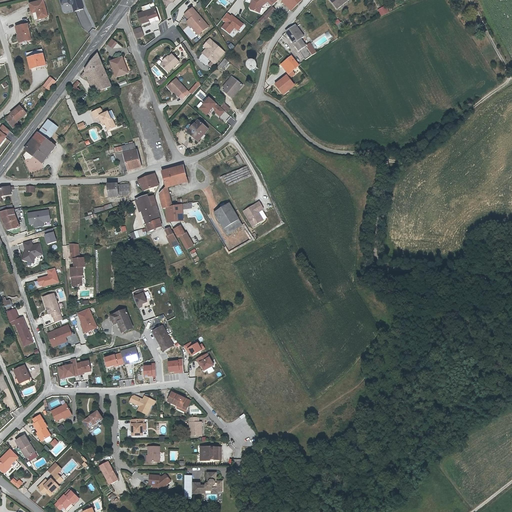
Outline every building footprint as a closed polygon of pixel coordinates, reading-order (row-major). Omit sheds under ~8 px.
[(29,4),(31,9),(35,8),(36,11),(38,19),(47,16),(43,0),(29,4)] [(59,0),(61,4),(67,2),(71,4),(73,11),(83,8),(80,0),(59,0)] [(283,0),(291,9),(294,6),(289,0),(283,0)] [(273,4),(265,12),(268,16),(276,8),(273,4)] [(142,22),(150,19),(155,17),(156,20),(159,19),(155,6),(139,12),(142,22)] [(385,7),(378,11),(381,17),(388,13),(385,7)] [(195,27),(193,29),(198,35),(208,26),(193,8),(185,14),(189,19),(195,27)] [(240,33),(246,25),(229,12),(223,20),(226,23),(222,28),(232,36),(237,30),(240,33)] [(262,22),(268,16),(265,12),(262,15),(259,18),(262,22)] [(333,22),(339,29),(344,26),(338,18),(333,22)] [(187,21),(193,29),(195,27),(189,19),(187,21)] [(286,31),(306,59),(317,52),(311,42),(307,45),(302,38),(305,36),(296,24),(286,31)] [(141,27),(134,29),(137,37),(145,35),(141,27)] [(14,32),(15,35),(17,34),(19,41),(28,38),(26,29),(14,32)] [(113,39),(108,45),(114,49),(119,43),(113,39)] [(208,65),(211,67),(214,64),(220,57),(217,54),(221,50),(210,39),(204,45),(207,48),(209,50),(204,55),(211,61),(208,65)] [(186,51),(190,47),(185,41),(181,45),(186,51)] [(40,50),(26,54),(30,69),(45,65),(40,50)] [(100,87),(93,90),(95,93),(96,92),(113,86),(112,83),(111,84),(107,75),(103,65),(98,54),(89,66),(96,84),(99,83),(100,87)] [(179,62),(172,54),(169,57),(168,56),(165,59),(166,60),(163,62),(161,64),(168,72),(179,62)] [(298,64),(291,54),(281,64),(288,72),(291,70),(298,64)] [(111,61),(113,67),(116,76),(128,72),(122,57),(111,61)] [(225,59),(218,68),(223,72),(231,63),(225,59)] [(250,63),(249,67),(252,70),(256,69),(257,65),(254,62),(250,63)] [(155,65),(151,70),(160,79),(164,75),(155,65)] [(87,74),(93,90),(100,87),(99,83),(96,84),(89,66),(81,76),(84,78),(87,74)] [(231,95),(239,86),(241,88),(244,85),(234,75),(226,85),(229,88),(226,90),(231,95)] [(50,77),(44,86),(50,91),(56,81),(50,77)] [(165,77),(158,83),(162,87),(168,80),(165,77)] [(285,86),(280,90),(284,95),(290,91),(289,90),(294,85),(287,77),(284,79),(282,77),(280,79),(285,86)] [(189,92),(176,78),(168,85),(179,97),(179,96),(182,99),(189,92)] [(280,79),(275,83),(280,90),(285,86),(280,79)] [(198,80),(189,91),(192,94),(200,85),(198,80)] [(80,90),(76,87),(74,85),(71,89),(77,93),(80,90)] [(241,88),(239,86),(231,95),(233,97),(241,88)] [(213,111),(221,118),(227,112),(211,97),(204,104),(202,102),(197,107),(208,117),(213,111)] [(70,98),(67,100),(72,109),(75,108),(70,98)] [(228,113),(231,109),(226,104),(222,107),(228,113)] [(6,119),(13,126),(27,114),(20,107),(6,119)] [(108,113),(103,115),(100,109),(92,113),(95,119),(99,117),(101,117),(104,124),(105,123),(109,131),(116,128),(112,120),(111,120),(108,113)] [(231,117),(226,122),(232,127),(237,121),(231,117)] [(48,120),(38,133),(48,141),(58,128),(48,120)] [(196,120),(194,121),(200,130),(202,132),(205,129),(196,120)] [(193,139),(200,130),(194,121),(186,132),(193,139)] [(148,123),(136,127),(140,137),(152,133),(151,131),(158,128),(156,122),(149,125),(148,123)] [(0,129),(0,147),(1,148),(13,133),(3,125),(0,129)] [(47,149),(51,152),(55,146),(48,141),(38,133),(25,151),(38,161),(47,149)] [(115,154),(122,152),(128,172),(142,168),(137,152),(136,152),(134,146),(114,151),(115,154)] [(42,164),(51,152),(47,149),(38,161),(42,164)] [(238,154),(235,156),(239,166),(243,164),(238,154)] [(162,172),(166,189),(170,188),(168,182),(186,178),(184,166),(162,172)] [(155,175),(144,178),(148,190),(159,186),(155,175)] [(144,191),(148,190),(144,178),(139,179),(140,182),(142,183),(144,191)] [(168,182),(170,188),(187,183),(186,178),(168,182)] [(110,186),(112,198),(129,195),(133,192),(131,185),(119,186),(119,184),(113,185),(110,186)] [(0,189),(0,201),(0,202),(0,199),(0,196),(11,194),(10,192),(13,191),(13,188),(10,189),(10,188),(8,188),(0,189)] [(171,208),(166,189),(159,196),(162,208),(166,208),(171,208)] [(147,225),(160,220),(156,206),(151,207),(148,198),(147,196),(140,198),(136,199),(137,200),(140,212),(143,211),(147,225)] [(258,211),(263,208),(259,201),(244,210),(253,225),(262,220),(259,217),(258,216),(257,215),(258,211)] [(226,233),(232,230),(242,224),(229,203),(216,211),(213,212),(219,222),(226,233)] [(0,213),(3,220),(16,216),(12,206),(0,209),(0,213)] [(166,208),(166,222),(174,222),(182,222),(182,214),(176,214),(176,207),(171,208),(166,208)] [(29,213),(30,226),(34,225),(35,229),(45,227),(45,223),(52,222),(50,210),(29,213)] [(21,227),(16,216),(3,220),(8,229),(21,227)] [(162,228),(160,220),(147,225),(150,232),(162,228)] [(179,238),(184,235),(179,227),(175,230),(179,238)] [(172,229),(168,231),(170,236),(169,236),(173,242),(178,240),(173,230),(172,229)] [(146,230),(131,232),(132,240),(147,237),(146,230)] [(56,233),(46,236),(49,246),(59,243),(56,233)] [(33,241),(18,245),(24,264),(36,261),(35,258),(44,256),(41,243),(34,245),(33,241)] [(80,258),(79,248),(71,249),(72,259),(74,259),(80,258)] [(195,249),(190,252),(193,258),(199,255),(195,249)] [(77,286),(81,286),(80,276),(84,276),(83,267),(86,267),(84,258),(80,258),(74,259),(75,268),(77,286)] [(41,289),(60,284),(56,269),(47,271),(49,276),(38,279),(41,289)] [(133,293),(140,308),(150,304),(144,289),(133,293)] [(49,306),(51,312),(52,317),(53,316),(60,314),(54,293),(43,297),(46,307),(49,306)] [(0,303),(2,308),(11,304),(8,297),(0,299),(0,303)] [(87,309),(76,314),(80,325),(80,329),(82,334),(94,329),(87,309)] [(111,315),(114,321),(117,319),(119,323),(123,331),(133,326),(125,309),(111,315)] [(8,323),(12,321),(14,325),(20,342),(29,338),(21,318),(18,319),(14,310),(5,314),(8,323)] [(60,314),(53,316),(55,322),(62,320),(60,314)] [(66,326),(45,334),(50,348),(64,342),(63,338),(70,335),(66,326)] [(164,328),(154,334),(164,353),(174,348),(164,328)] [(29,338),(20,342),(22,346),(31,343),(29,338)] [(195,362),(207,355),(201,344),(189,351),(195,362)] [(121,352),(103,357),(105,366),(113,364),(114,366),(139,360),(136,346),(120,350),(121,352)] [(91,372),(88,359),(76,361),(75,358),(70,359),(70,363),(57,366),(59,378),(91,372)] [(183,360),(166,361),(167,374),(183,373),(183,360)] [(155,363),(142,364),(143,377),(156,376),(155,363)] [(23,368),(13,373),(18,385),(28,380),(23,368)] [(167,401),(177,406),(186,410),(190,401),(171,392),(167,401)] [(130,401),(134,403),(135,402),(138,404),(139,405),(139,406),(137,410),(147,414),(151,404),(153,405),(155,401),(144,396),(142,400),(140,399),(140,398),(134,395),(132,396),(130,401)] [(61,421),(65,419),(64,417),(72,413),(67,404),(52,412),(57,422),(60,420),(61,421)] [(90,433),(93,430),(98,427),(96,424),(104,419),(98,411),(84,421),(89,428),(87,429),(88,431),(90,433)] [(34,425),(38,433),(37,434),(42,442),(45,440),(46,443),(48,444),(52,441),(52,440),(50,437),(51,436),(46,428),(48,427),(43,420),(41,416),(34,420),(36,424),(34,425)] [(199,421),(198,416),(189,416),(190,436),(202,435),(201,421),(199,421)] [(132,428),(132,431),(132,436),(143,435),(142,430),(142,424),(144,424),(144,418),(130,419),(130,428),(132,428)] [(24,436),(16,441),(26,458),(35,453),(24,436)] [(160,462),(160,447),(147,446),(147,462),(160,462)] [(211,446),(204,446),(201,450),(201,458),(203,460),(211,460),(211,459),(214,459),(214,460),(221,460),(222,455),(219,455),(219,452),(222,451),(221,447),(214,447),(214,448),(211,448),(211,446)] [(11,450),(0,460),(0,467),(3,472),(7,468),(6,467),(15,460),(16,461),(19,458),(11,450)] [(33,462),(36,468),(45,462),(42,457),(33,462)] [(7,468),(3,472),(5,473),(11,467),(13,467),(17,463),(17,462),(16,461),(15,460),(6,467),(7,468)] [(119,480),(109,462),(101,467),(110,485),(119,480)] [(162,488),(166,485),(165,484),(171,479),(166,473),(162,477),(160,476),(160,475),(151,475),(150,484),(159,485),(162,488)] [(209,483),(208,483),(207,483),(206,484),(206,485),(201,485),(201,483),(194,483),(194,492),(198,492),(198,493),(206,493),(206,490),(212,491),(213,491),(213,489),(218,489),(218,486),(223,486),(223,481),(217,481),(217,473),(208,473),(208,479),(210,480),(210,481),(210,482),(210,483),(209,483)] [(47,491),(51,495),(59,488),(57,486),(62,481),(57,475),(51,480),(47,483),(43,487),(41,484),(36,489),(42,495),(45,493),(47,491)] [(70,503),(71,504),(73,506),(78,500),(71,493),(66,498),(64,496),(57,502),(64,509),(70,503)]
